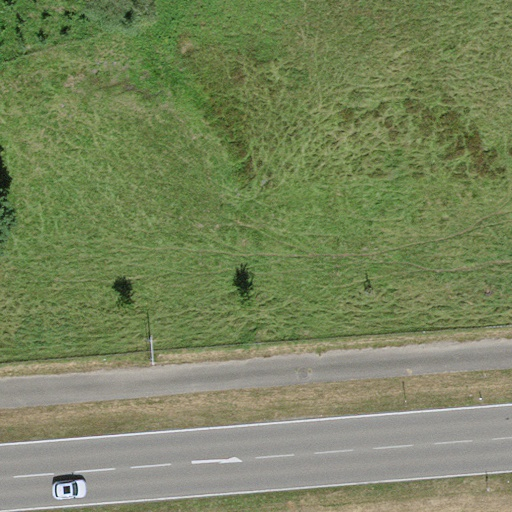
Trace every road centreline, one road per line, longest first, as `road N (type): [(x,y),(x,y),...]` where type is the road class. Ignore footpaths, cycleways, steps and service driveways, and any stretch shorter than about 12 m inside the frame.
road 1 (secondary): [(511,445),(0,485)]
road 2 (track): [(511,341),(0,379)]
